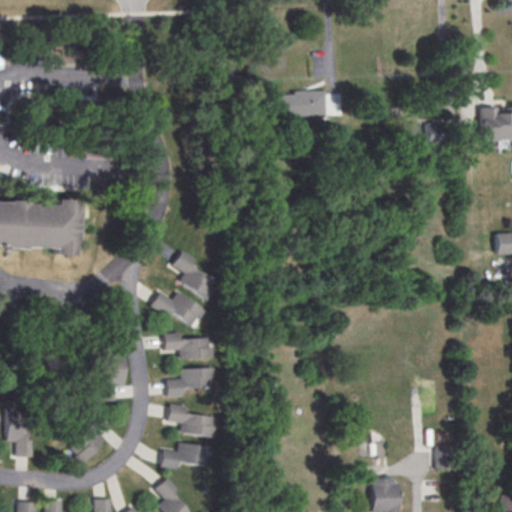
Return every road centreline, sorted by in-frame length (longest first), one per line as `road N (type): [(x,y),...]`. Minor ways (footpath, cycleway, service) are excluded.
road 1 (residential): [(129,0),(140,111),(158,169),(154,212),(128,277),(138,418),(113,464),(87,479),(0,477)]
road 2 (residential): [(158,169),(28,160),(0,146),(34,73),(134,71)]
